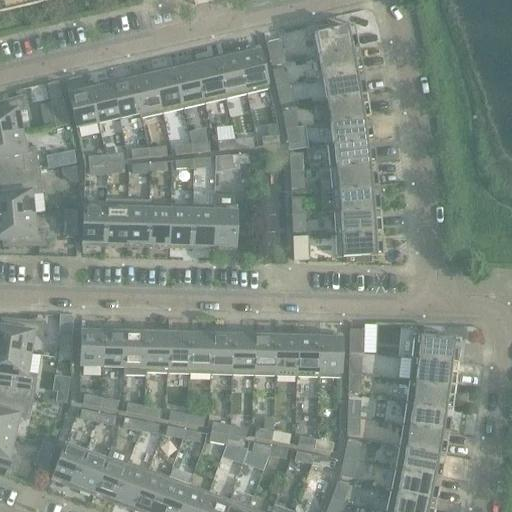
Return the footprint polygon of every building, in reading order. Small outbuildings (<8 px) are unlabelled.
[(0,0),(0,12),(53,0),(0,0)] [(350,50),(350,51),(358,49),(355,36),(347,37),(346,27),(329,31),(328,27),(316,30),(316,33),(314,34),(315,42),(318,57),(350,50)] [(280,41),(266,44),(271,67),(285,64),(280,41)] [(237,53),(246,95),(268,90),(259,51),(250,53),(250,50),(237,53)] [(355,73),(355,74),(362,72),(360,58),(352,60),(350,51),(350,50),(318,57),(323,79),(355,73)] [(216,61),(225,100),(246,95),(237,53),(223,56),(224,59),(216,61)] [(194,62),(204,105),(225,100),(216,61),(208,62),(208,59),(194,62)] [(174,70),(183,110),(204,105),(194,62),(181,65),(182,69),(174,70)] [(152,72),(162,115),(183,110),(174,70),(166,72),(166,69),(152,72)] [(288,85),(285,71),(273,74),(276,88),(288,85)] [(139,115),(140,116),(140,120),(162,115),(152,72),(139,75),(140,78),(132,80),(140,114),(139,115)] [(359,96),(366,95),(364,81),(356,82),(355,74),(355,73),(323,79),(327,101),(359,96)] [(110,82),(119,120),(140,116),(139,115),(140,114),(132,80),(124,82),(123,79),(110,82)] [(90,90),(97,121),(98,125),(119,120),(110,82),(97,85),(98,88),(90,90)] [(292,100),(288,85),(276,88),(279,103),(292,100)] [(98,125),(97,121),(90,90),(82,92),(81,88),(67,92),(76,129),(98,125)] [(330,123),(345,121),(362,118),(362,119),(370,118),(368,104),(360,105),(359,96),(327,101),(330,123)] [(0,135),(21,132),(17,112),(26,110),(24,97),(0,103),(0,135)] [(63,101),(50,104),(56,128),(69,125),(63,101)] [(285,131),(298,128),(295,113),(283,116),(285,131)] [(365,141),(365,142),(373,141),(371,127),(363,128),(362,119),(362,118),(345,121),(330,123),(333,146),(365,141)] [(300,143),(298,128),(285,131),(288,145),(300,143)] [(0,176),(38,171),(34,150),(24,151),(21,132),(0,135),(0,176)] [(264,147),(279,146),(278,137),(264,138),(264,147)] [(249,139),(234,141),(235,150),(250,149),(249,139)] [(220,142),(220,151),(235,150),(234,141),(220,142)] [(335,167),(330,168),(330,169),(368,164),(368,165),(376,164),(374,150),(366,151),(365,142),(365,141),(333,146),(335,167)] [(206,143),(191,145),(192,154),(207,153),(206,143)] [(192,154),(191,145),(176,146),(177,156),(192,154)] [(148,149),(149,159),(164,157),(163,148),(148,149)] [(133,151),(134,160),(149,159),(148,149),(133,151)] [(73,151),(59,154),(62,167),(76,165),(73,151)] [(105,156),(105,166),(121,165),(120,155),(105,156)] [(246,155),(233,156),(234,166),(247,165),(246,155)] [(90,158),(91,167),(105,166),(105,156),(90,158)] [(302,157),(289,157),(290,172),(302,172),(302,157)] [(192,160),(193,170),(208,168),(207,159),(192,160)] [(178,171),(193,170),(192,160),(177,162),(178,171)] [(164,173),(164,163),(149,165),(150,174),(164,173)] [(370,187),(370,188),(378,187),(376,173),(369,174),(368,165),(368,164),(330,169),(331,183),(332,191),(370,187)] [(121,165),(105,166),(106,176),(121,174),(121,165)] [(135,176),(150,174),(149,165),(134,166),(135,176)] [(106,176),(105,166),(91,167),(92,177),(106,176)] [(38,171),(0,176),(0,217),(32,214),(30,194),(40,194),(38,171)] [(303,187),(302,172),(290,172),(290,187),(303,187)] [(372,210),(372,211),(380,210),(379,196),(371,197),(370,188),(370,187),(332,191),(333,198),(334,213),(372,210)] [(64,197),(64,210),(75,210),(75,197),(64,197)] [(213,207),(212,250),(226,250),(226,247),(235,247),(236,197),(214,197),(213,207)] [(105,209),(104,244),(113,244),(112,247),(126,248),(127,209),(127,201),(106,200),(105,209)] [(127,209),(126,248),(139,248),(140,245),(148,245),(149,202),(127,201),(127,209)] [(292,216),(304,216),(304,201),(291,201),(292,216)] [(149,202),(148,245),(156,245),(156,248),(169,249),(170,205),(149,205),(149,202)] [(170,205),(169,249),(183,249),(183,246),(191,246),(192,206),(170,205)] [(192,206),(191,246),(199,246),(199,250),(212,250),(213,207),(192,206)] [(104,244),(105,209),(83,208),(82,247),(96,247),(96,244),(104,244)] [(374,233),(374,234),(381,233),(380,219),(373,220),(372,211),(372,210),(334,213),(334,221),(335,236),(374,233)] [(62,236),(76,237),(77,211),(63,211),(62,236)] [(32,214),(0,217),(0,240),(2,240),(3,248),(45,247),(44,234),(34,234),(32,214)] [(305,230),(304,216),(292,216),(292,231),(305,230)] [(336,259),(345,258),(346,264),(371,263),(370,257),(382,256),(382,242),(374,243),(374,234),(374,233),(335,236),(336,259)] [(307,237),(292,238),(293,261),(308,261),(307,237)] [(71,362),(72,336),(73,316),(59,316),(58,336),(57,361),(71,362)] [(0,350),(29,355),(32,335),(41,336),(43,323),(1,320),(0,328),(0,327),(0,350)] [(102,368),(103,332),(95,332),(95,329),(81,328),(80,367),(102,368)] [(103,332),(102,368),(123,368),(123,377),(125,330),(111,329),(111,333),(103,332)] [(145,374),(146,333),(138,333),(138,330),(125,330),(123,377),(144,378),(144,374),(145,374)] [(166,374),(168,331),(154,330),(154,334),(146,333),(145,374),(166,374)] [(168,331),(166,374),(188,375),(189,335),(181,334),(181,331),(168,331)] [(349,354),(363,354),(364,331),(349,331),(349,354)] [(189,335),(188,375),(210,375),(211,332),(197,332),(197,335),(189,335)] [(211,332),(210,375),(231,376),(232,336),(224,336),(224,332),(211,332)] [(232,336),(231,376),(253,377),(254,333),(241,333),(240,336),(232,336)] [(254,333),(253,377),(275,377),(276,337),(268,337),(268,334),(254,333)] [(450,363),(450,364),(458,364),(459,350),(451,349),(453,339),(435,338),(436,334),(423,333),(423,337),(414,336),(412,359),(450,363)] [(276,337),(275,377),(296,378),(297,334),(284,334),(284,337),(276,337)] [(297,334),(296,378),(318,378),(319,338),(311,338),(311,335),(297,334)] [(319,338),(318,378),(340,379),(341,336),(327,335),(327,338),(319,338)] [(29,355),(0,350),(0,391),(32,398),(35,376),(26,375),(29,355)] [(411,369),(409,382),(447,386),(447,387),(455,387),(457,373),(449,373),(450,364),(450,363),(412,359),(411,369)] [(348,375),(361,376),(361,361),(348,360),(348,375)] [(360,391),(361,376),(348,375),(348,390),(360,391)] [(447,387),(447,386),(409,382),(406,404),(444,409),(452,410),(454,396),(446,395),(447,387)] [(0,434),(13,437),(18,418),(27,420),(32,398),(0,391),(0,434)] [(56,393),(55,402),(66,404),(67,395),(56,393)] [(86,396),(84,405),(99,408),(101,399),(86,396)] [(114,411),(116,402),(101,399),(99,408),(114,411)] [(360,404),(347,404),(347,419),(359,419),(360,404)] [(443,418),(444,409),(406,404),(403,426),(441,432),(449,433),(451,419),(443,418)] [(129,405),(127,414),(142,417),(144,407),(129,405)] [(157,419),(159,410),(144,407),(142,417),(157,419)] [(98,414),(83,411),(81,421),(96,423),(98,414)] [(172,413),(170,422),(185,425),(187,416),(172,413)] [(113,417),(98,414),(96,423),(111,426),(113,417)] [(200,428),(201,419),(187,416),(185,425),(200,428)] [(264,418),(263,430),(273,430),(273,419),(264,418)] [(359,434),(359,419),(347,419),(346,434),(359,434)] [(141,423),(126,420),(124,429),(139,432),(141,423)] [(156,425),(141,423),(139,432),(154,435),(156,425)] [(229,427),(215,424),(213,434),(227,436),(229,427)] [(403,426),(399,448),(437,454),(437,455),(445,456),(447,442),(439,441),(441,432),(403,426)] [(244,430),(229,427),(227,436),(242,439),(244,430)] [(184,431),(169,428),(167,437),(182,440),(184,431)] [(273,433),(258,430),(256,439),(271,442),(273,433)] [(199,434),(184,431),(182,440),(197,443),(199,434)] [(287,435),(273,433),(271,442),(286,445),(287,435)] [(13,437),(0,434),(0,467),(14,472),(17,459),(8,457),(13,437)] [(226,446),(227,436),(213,434),(211,443),(226,446)] [(227,436),(226,446),(241,449),(242,439),(227,436)] [(316,441),(301,438),(299,447),(314,450),(316,441)] [(330,444),(316,441),(314,450),(329,453),(330,444)] [(33,466),(46,471),(55,447),(42,442),(33,466)] [(73,486),(85,453),(64,445),(51,481),(64,486),(65,483),(73,486)] [(268,457),(270,448),(255,445),(253,454),(268,457)] [(358,448),(346,445),(343,460),(355,462),(358,448)] [(283,460),(285,451),(270,448),(268,457),(283,460)] [(399,448),(395,470),(433,477),(433,478),(441,479),(443,465),(435,464),(437,455),(437,454),(399,448)] [(85,453),(73,486),(81,489),(79,492),(92,496),(106,460),(85,453)] [(311,465),(313,456),(298,453),(296,462),(311,465)] [(327,459),(313,456),(311,465),(326,468),(327,459)] [(106,460),(92,496),(105,501),(106,498),(113,501),(127,463),(125,467),(106,460)] [(352,477),(355,462),(343,460),(340,475),(352,477)] [(133,511),(148,471),(127,463),(113,501),(121,504),(120,507),(133,511)] [(168,478),(155,511),(178,511),(188,486),(191,477),(172,469),(168,478)] [(395,470),(391,492),(429,499),(428,500),(436,502),(439,488),(431,486),(433,478),(433,477),(395,470)] [(148,471),(133,511),(134,511),(155,511),(168,478),(148,471)] [(201,511),(208,493),(188,486),(178,511),(201,511)] [(331,500),(342,504),(348,490),(336,486),(331,500)] [(433,511),(434,511),(426,509),(428,500),(429,499),(391,492),(389,501),(386,511),(433,511)] [(224,511),(229,501),(208,493),(201,511),(224,511)] [(339,511),(342,504),(331,500),(326,511),(339,511)] [(247,511),(249,508),(229,501),(224,511),(247,511)]
